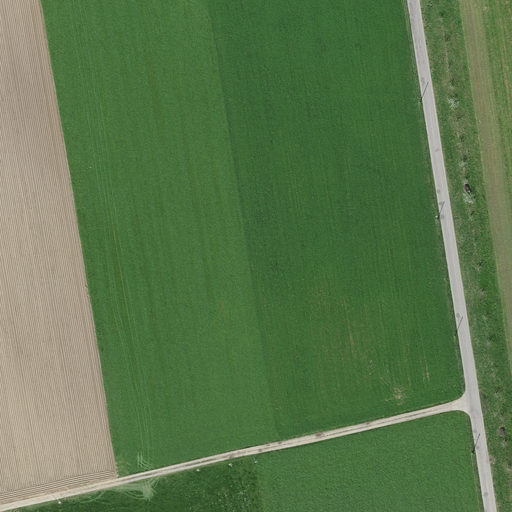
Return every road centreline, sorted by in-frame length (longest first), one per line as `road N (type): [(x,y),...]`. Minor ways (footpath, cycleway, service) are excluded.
road 1 (unclassified): [(490,511),(412,0)]
road 2 (track): [(0,511),(473,401)]
